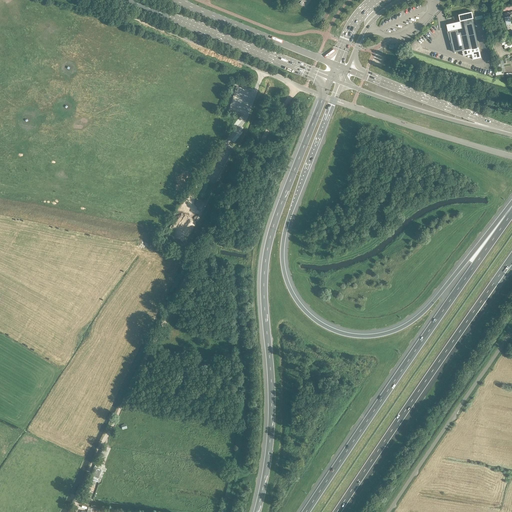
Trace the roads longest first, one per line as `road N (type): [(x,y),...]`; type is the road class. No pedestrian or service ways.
road 1 (motorway): [(511,209),(410,322),(359,336),(323,325),(289,288),(282,248),(334,100)]
road 2 (track): [(70,511),(268,125),(305,88)]
road 3 (motorway): [(323,96),(267,247),(272,404),(257,511)]
road 4 (motorway): [(511,212),(306,511)]
road 5 (motorway): [(337,511),(511,257)]
road 6 (tertiary): [(323,96),(96,0)]
road 7 (unclassified): [(388,511),(511,331)]
road 8 (secondary): [(127,0),(330,78)]
road 9 (secondary): [(341,82),(511,135)]
road 10 (secondary): [(511,130),(347,69)]
road 11 (secondary): [(335,64),(173,0)]
road 12 (tertiary): [(353,106),(511,156)]
